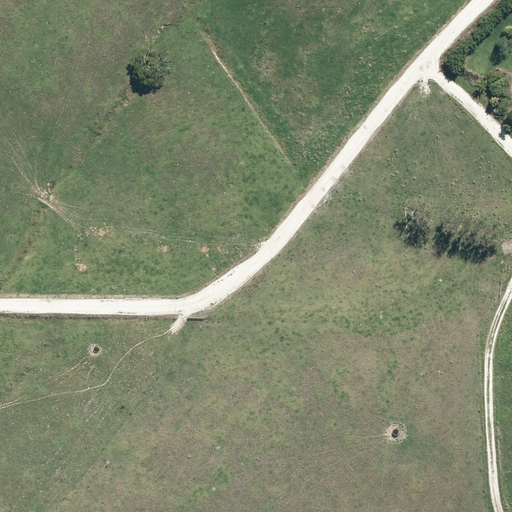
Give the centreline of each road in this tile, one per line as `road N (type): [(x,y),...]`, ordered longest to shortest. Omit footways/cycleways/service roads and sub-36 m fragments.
road 1 (track): [(422,73),(271,256),(213,301),(188,315),(0,313)]
road 2 (track): [(511,242),(495,265),(390,317),(188,315)]
